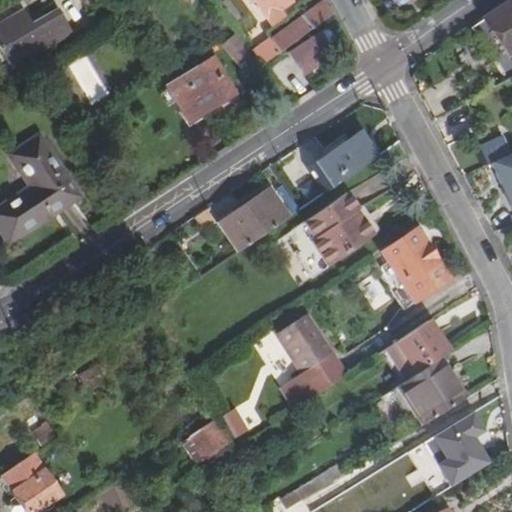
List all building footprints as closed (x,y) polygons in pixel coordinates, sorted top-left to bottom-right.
[(292,3),(289,0),(251,0),(269,26),(282,17),(278,13),(292,3)] [(511,0),(509,0),(469,27),(504,80),(511,75),(511,0)] [(275,57),(332,15),(324,1),(271,40),(276,47),(271,51),(275,57)] [(57,11),(37,24),(29,11),(0,29),(7,42),(2,45),(12,62),(36,48),(32,43),(46,34),(50,40),(68,29),(57,11)] [(297,77),(334,59),(322,33),(285,51),(297,77)] [(239,35),(223,41),(237,79),(253,73),(239,35)] [(67,63),(86,106),(108,96),(89,54),(67,63)] [(169,87),(189,120),(232,93),(211,60),(169,87)] [(290,90),(302,80),(288,61),(275,70),(290,90)] [(313,165),(329,190),(379,156),(364,132),(313,165)] [(483,166),(507,154),(497,136),(474,147),(483,166)] [(18,166),(46,148),(40,139),(12,158),(18,166)] [(80,199),(46,148),(18,166),(33,189),(0,211),(0,228),(11,245),(80,199)] [(511,154),(488,165),(510,213),(511,212),(511,154)] [(216,225),(234,254),(284,220),(280,214),(265,192),(216,225)] [(354,214),(358,212),(345,195),(289,232),(301,249),(293,254),(311,279),(371,238),(354,214)] [(286,209),(280,214),(284,220),(296,213),(287,200),(282,203),(286,209)] [(411,306),(449,281),(424,244),(418,248),(409,234),(384,251),(392,262),(380,269),(394,292),(400,289),(411,306)] [(372,307),(387,302),(381,286),(366,292),(372,307)] [(390,296),(402,312),(411,306),(400,289),(394,292),(390,296)] [(294,409),(344,376),(302,315),(272,335),(299,373),(279,387),(294,409)] [(387,347),(407,379),(440,357),(447,352),(426,321),(394,342),(387,347)] [(449,345),(473,337),(469,327),(450,334),(445,336),(449,345)] [(382,350),(402,383),(407,379),(387,347),(382,350)] [(422,423),(464,397),(440,357),(407,379),(402,383),(399,385),(422,423)] [(32,438),(49,429),(37,404),(20,412),(32,438)] [(233,410),(220,419),(234,439),(246,431),(233,410)] [(211,455),(225,448),(215,431),(202,438),(211,455)] [(467,471),(489,458),(482,445),(459,459),(467,471)] [(0,473),(0,477),(3,482),(34,461),(29,454),(0,473)] [(31,511),(58,495),(34,461),(3,482),(13,496),(8,499),(16,511),(21,511),(23,511),(31,511)] [(287,509),(342,474),(334,463),(279,498),(287,509)]
